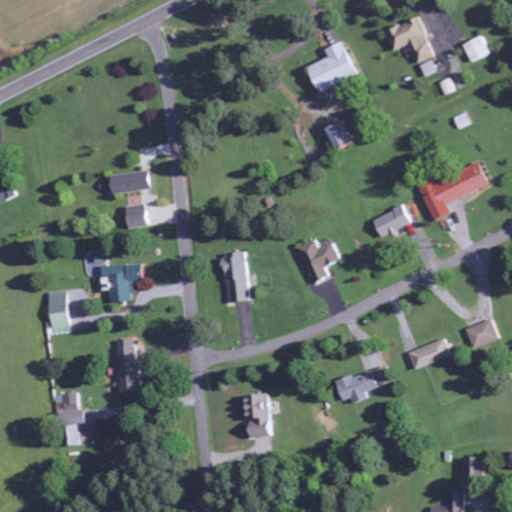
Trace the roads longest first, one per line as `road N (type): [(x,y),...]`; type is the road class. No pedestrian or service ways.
road 1 (residential): [(219,511),(168,88),(151,19)]
road 2 (residential): [(198,357),(267,347),(329,324),(511,230)]
road 3 (primary): [(0,97),(189,0)]
